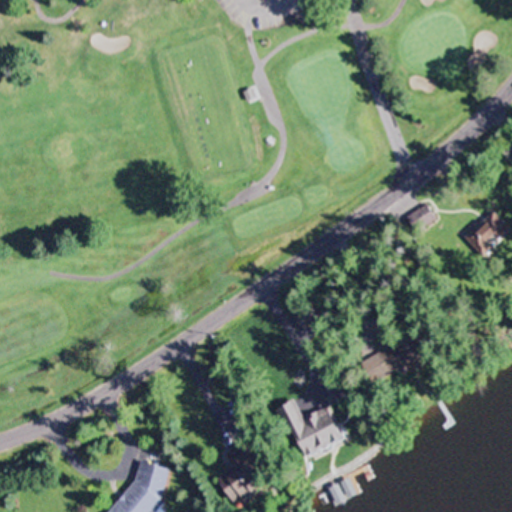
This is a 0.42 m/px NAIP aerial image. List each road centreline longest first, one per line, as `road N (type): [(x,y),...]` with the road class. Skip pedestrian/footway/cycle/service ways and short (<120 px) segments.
road 1 (residential): [(0,436),(98,392),(253,293),(444,151),(511,81)]
road 2 (residential): [(409,179),(342,0)]
